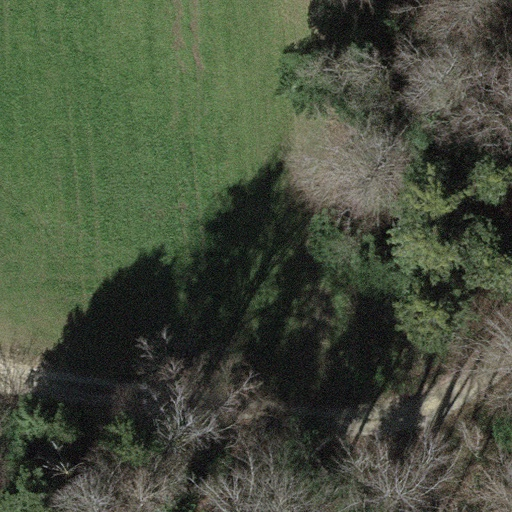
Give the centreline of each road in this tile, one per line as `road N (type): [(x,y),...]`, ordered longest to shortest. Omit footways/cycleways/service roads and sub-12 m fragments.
road 1 (track): [(403,425),(0,359)]
road 2 (track): [(511,340),(403,425)]
